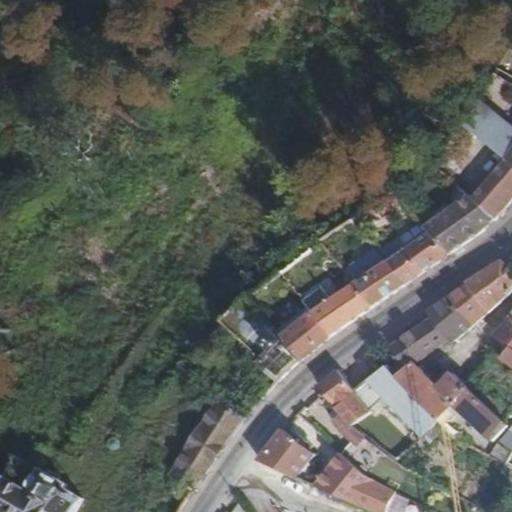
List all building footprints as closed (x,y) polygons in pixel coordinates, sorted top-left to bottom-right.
[(511,82),(495,73),(467,125),(509,160),(511,162),(511,82)] [(478,200),(499,219),(511,203),(511,162),(509,160),(478,200)] [(472,196),(429,229),(432,232),(452,254),(486,231),(499,219),(478,200),(472,196)] [(402,240),(383,254),(410,284),(421,277),(452,254),(432,232),(410,248),(402,240)] [(348,274),(357,284),(375,307),(391,296),(410,284),(383,254),(379,251),(348,274)] [(511,269),(505,263),(471,287),(492,312),(511,294),(511,269)] [(324,289),(305,302),(315,315),(333,339),(339,334),(375,307),(357,284),(333,302),(324,289)] [(471,287),(452,299),(475,327),(492,312),(471,287)] [(225,323),(240,336),(253,349),(265,360),(261,364),(280,383),(302,360),(282,338),(250,298),(225,323)] [(475,327),(452,299),(431,314),(436,319),(453,341),(455,344),(475,327)] [(282,338),(302,360),(333,339),(315,315),(282,338)] [(511,366),(511,318),(497,337),(511,347),(511,349),(503,361),(511,366)] [(419,366),(453,341),(436,319),(393,349),(396,352),(409,370),(418,364),(419,366)] [(253,349),(240,336),(215,363),(219,366),(218,367),(213,372),(218,377),(224,371),(228,376),(253,349)] [(429,376),(419,366),(418,364),(409,370),(396,352),(382,361),(390,369),(439,420),(456,404),(494,441),(509,427),(505,424),(494,412),(459,379),(453,374),(439,386),(429,376)] [(441,422),(439,420),(390,369),(358,394),(372,412),(389,398),(424,436),(441,422)] [(343,416),(351,426),(352,427),(372,412),(358,394),(341,372),(322,387),(324,391),(343,416)] [(174,474),(195,491),(224,450),(246,422),(220,401),(174,474)] [(325,422),(309,407),(301,416),(317,431),(325,422)] [(351,426),(343,416),(335,422),(343,433),(351,426)] [(511,430),(491,456),(506,465),(511,454),(511,430)] [(316,456),(285,432),(264,463),(300,480),(316,456)] [(385,453),(365,438),(348,459),(367,476),(385,453)] [(376,484),(367,476),(348,459),(343,454),(317,487),(359,507),(376,484)] [(19,458),(0,489),(0,511),(73,511),(83,497),(19,458)]
